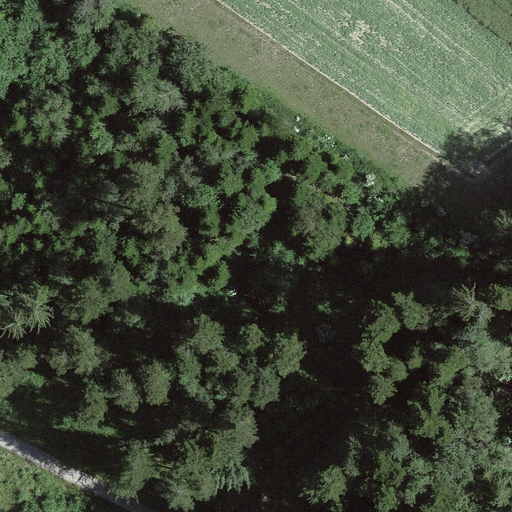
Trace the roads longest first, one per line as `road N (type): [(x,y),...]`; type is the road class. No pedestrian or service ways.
road 1 (track): [(132,511),(0,441)]
road 2 (track): [(511,388),(450,511)]
